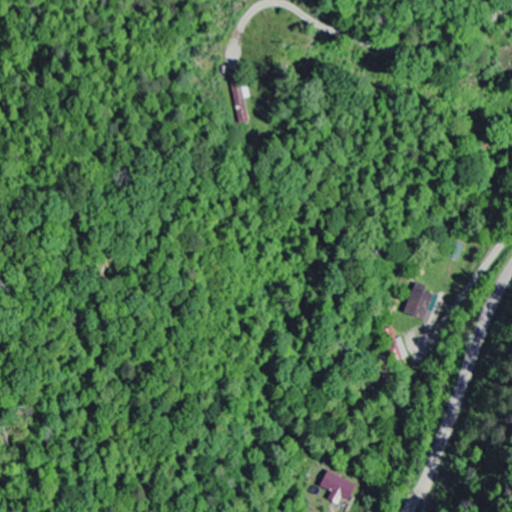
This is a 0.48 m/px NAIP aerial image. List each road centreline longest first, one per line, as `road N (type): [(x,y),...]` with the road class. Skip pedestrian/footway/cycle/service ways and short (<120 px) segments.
road 1 (residential): [(511,5),(450,37),(396,49),(268,2),(249,16),(236,45)]
road 2 (residential): [(408,511),(511,270)]
road 3 (residential): [(511,232),(450,315),(415,335)]
